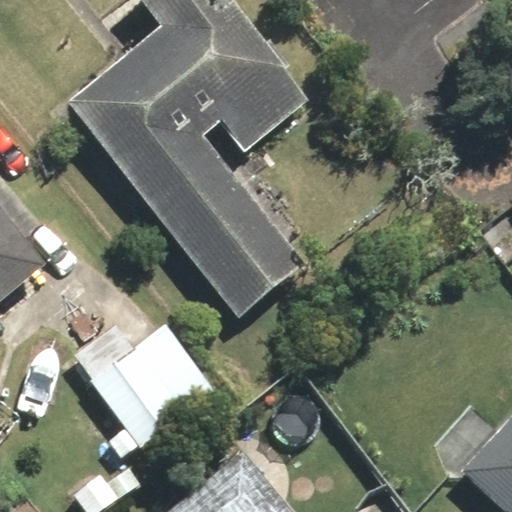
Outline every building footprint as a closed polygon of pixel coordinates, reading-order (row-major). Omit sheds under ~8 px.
[(159,40),(67,113),(239,328),(305,275),(203,147),(220,134),(242,162),(309,109),(222,0),(137,0),(131,5),(159,40)] [(0,316),(45,281),(0,224),(0,316)] [(218,404),(166,333),(85,392),(137,463),(218,404)] [(511,511),(511,425),(461,482),(493,511),(511,511)] [(282,511),(241,461),(177,511),(282,511)]
